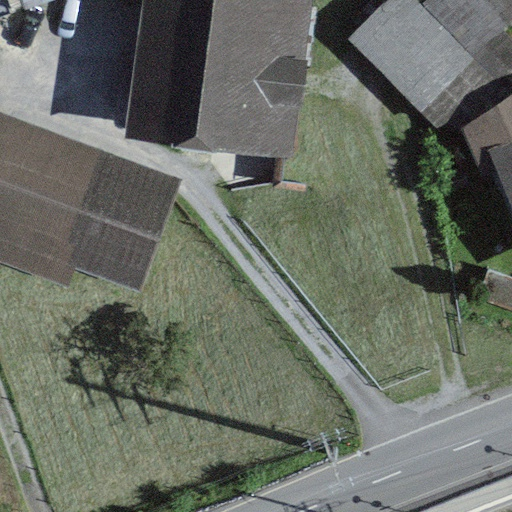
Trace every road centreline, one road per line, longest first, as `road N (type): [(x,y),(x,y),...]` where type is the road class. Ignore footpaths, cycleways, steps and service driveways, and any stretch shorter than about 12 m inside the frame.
road 1 (track): [(0,95),(45,102),(180,169),(419,464)]
road 2 (track): [(328,87),(371,110),(392,148),(467,445)]
road 3 (unclassified): [(300,511),(511,428)]
